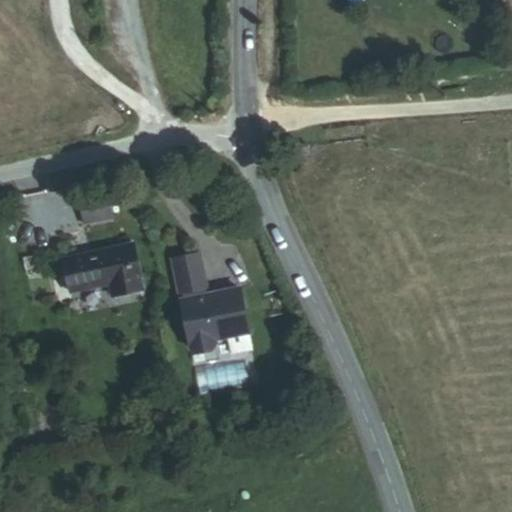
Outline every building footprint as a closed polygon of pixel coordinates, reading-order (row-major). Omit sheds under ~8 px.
[(310,145),(287,145),(286,155),(310,156),(310,145)] [(108,228),(105,210),(75,213),(78,232),(108,228)] [(201,253),(172,259),(178,293),(207,287),(201,253)] [(99,306),(131,301),(123,254),(59,264),(65,299),(97,294),(99,306)] [(240,287),(180,300),(190,349),(198,353),(212,350),(217,340),(250,333),(240,287)]
